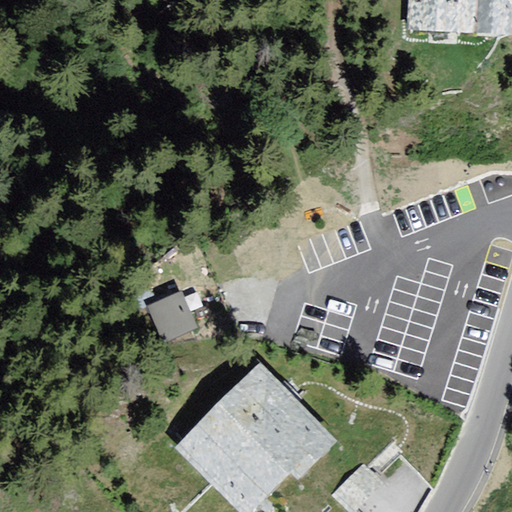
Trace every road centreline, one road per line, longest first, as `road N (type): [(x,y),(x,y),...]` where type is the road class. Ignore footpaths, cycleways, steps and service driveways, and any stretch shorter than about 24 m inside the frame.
road 1 (track): [(391,259),(376,228),(358,117),(331,41),(331,0)]
road 2 (unclassified): [(442,511),(511,361)]
